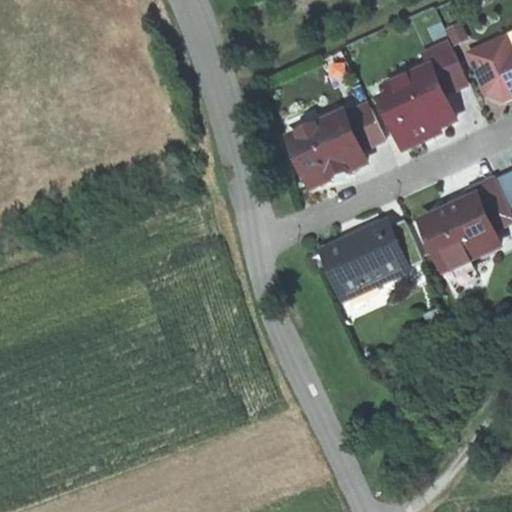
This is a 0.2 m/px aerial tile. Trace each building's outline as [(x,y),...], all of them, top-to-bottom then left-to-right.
[(458,45),(472,40),(467,24),(452,28),(458,45)] [(490,98),(497,94),(503,97),(507,105),(511,102),(511,55),(509,57),(502,43),(471,57),(490,98)] [(453,46),(426,59),(433,72),(434,71),(446,97),(471,85),(453,46)] [(389,120),(395,123),(407,149),(441,134),(439,131),(457,123),(446,97),(434,71),(433,72),(393,90),(397,98),(386,102),(388,106),(385,112),(389,120)] [(373,100),(354,110),(373,147),(386,141),(379,127),(385,124),(373,100)] [(301,165),(305,166),(317,190),(369,166),(347,118),(294,143),(297,147),(295,151),(295,155),(296,159),(298,162),(301,165)] [(480,201),(427,226),(436,246),(434,249),(433,252),(434,256),(436,258),(439,260),(443,261),(457,291),(481,280),(473,262),(502,249),(480,201)] [(408,224),(392,231),(411,272),(427,264),(408,224)] [(390,226),(326,255),(347,302),(411,273),(411,272),(392,231),(390,226)] [(365,417),(358,421),(366,436),(373,433),(365,417)]
